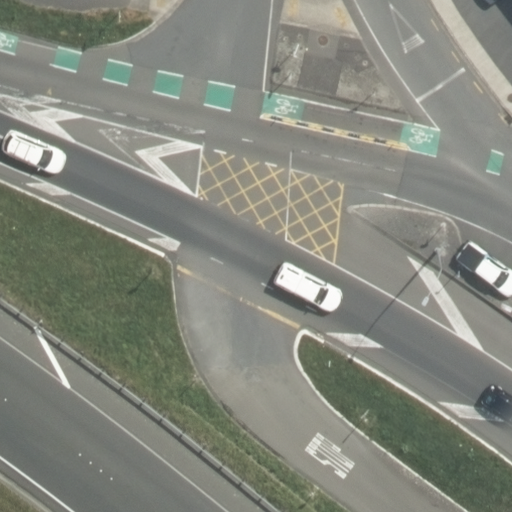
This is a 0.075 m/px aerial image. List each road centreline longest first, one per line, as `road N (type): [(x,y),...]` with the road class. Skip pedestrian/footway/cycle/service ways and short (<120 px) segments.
road 1 (unclassified): [(390,511),(265,400),(242,355),(236,245)]
road 2 (trunk): [(236,245),(333,289),(511,399)]
road 3 (residential): [(234,148),(511,199)]
road 4 (trunk): [(0,139),(236,245)]
road 5 (trunk): [(0,96),(234,148)]
road 6 (residential): [(378,0),(468,154),(511,191)]
road 7 (motorway): [(0,399),(151,511)]
road 8 (residential): [(234,148),(259,0)]
